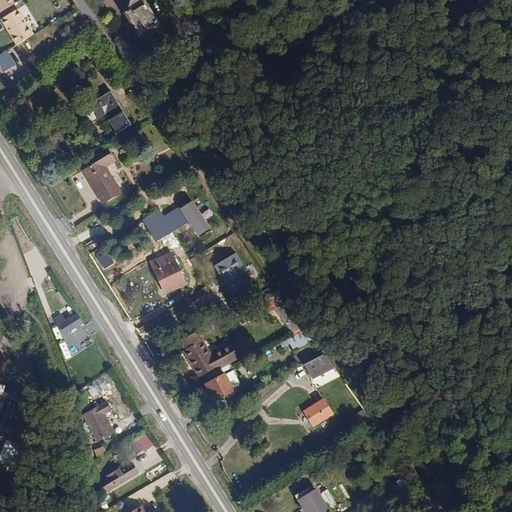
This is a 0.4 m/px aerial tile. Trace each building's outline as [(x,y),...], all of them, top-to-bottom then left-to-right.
[(0,0),(0,9),(13,1),(12,0),(0,0)] [(140,39),(159,25),(144,5),(142,6),(137,0),(136,0),(128,6),(128,10),(130,15),(125,18),(140,39)] [(17,8),(2,19),(18,46),(33,35),(17,8)] [(14,64),(5,51),(0,53),(0,65),(3,71),(14,64)] [(111,89),(77,110),(81,116),(92,110),(96,117),(105,112),(117,132),(131,123),(123,110),(120,112),(112,98),(114,95),(111,89)] [(111,151),(100,158),(104,165),(115,159),(111,151)] [(104,165),(100,158),(83,168),(102,201),(119,191),(104,165)] [(199,238),(212,230),(194,201),(181,210),(199,238)] [(180,237),(168,217),(153,226),(165,246),(180,237)] [(236,253),(214,266),(232,295),(254,281),(236,253)] [(196,288),(178,254),(168,258),(170,262),(161,267),(176,298),(196,288)] [(81,322),(75,312),(64,320),(60,313),(53,318),(63,333),(81,322)] [(311,337),(304,327),(300,329),(306,340),(311,337)] [(306,340),(300,329),(285,336),(291,349),(306,341),(306,340)] [(190,361),(200,355),(196,348),(186,353),(190,361)] [(331,365),(322,352),(301,363),(309,377),(331,365)] [(201,358),(200,355),(190,361),(198,375),(212,367),(206,355),(201,358)] [(231,368),(221,373),(230,390),(240,385),(231,368)] [(230,390),(221,373),(202,383),(211,400),(230,390)] [(86,383),(90,395),(110,389),(106,376),(86,383)] [(322,400),(305,410),(314,424),(330,414),(322,400)] [(83,413),(91,426),(107,417),(99,403),(83,413)] [(367,424),(372,420),(364,410),(359,414),(367,424)] [(134,441),(125,446),(131,455),(140,450),(134,441)] [(104,446),(95,449),(98,457),(106,454),(104,446)] [(100,482),(105,490),(135,471),(130,463),(100,482)] [(397,481),(401,489),(408,485),(404,477),(397,481)] [(306,488),(296,495),(306,511),(323,511),(328,509),(316,489),(309,494),(306,488)]
